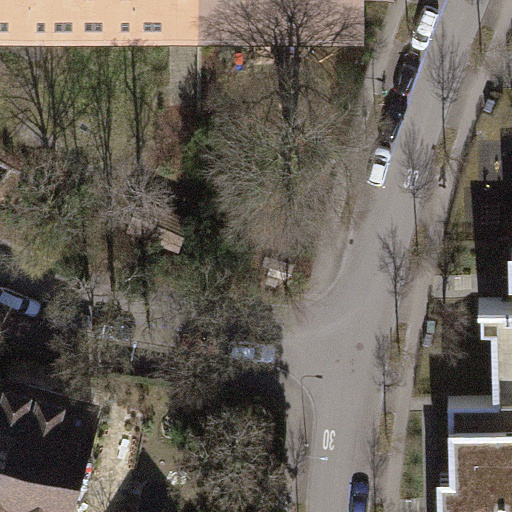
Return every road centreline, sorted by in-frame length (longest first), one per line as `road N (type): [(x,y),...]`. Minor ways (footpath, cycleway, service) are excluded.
road 1 (residential): [(451,0),(398,161),(352,348)]
road 2 (residential): [(0,277),(44,295),(352,348)]
road 3 (residential): [(352,348),(341,511)]
